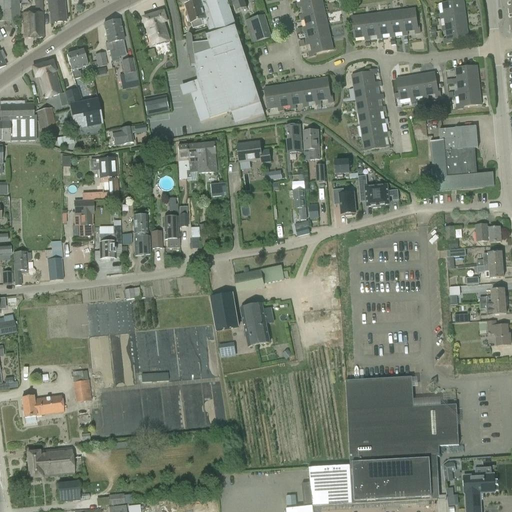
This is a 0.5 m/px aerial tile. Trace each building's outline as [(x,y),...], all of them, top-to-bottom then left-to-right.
[(0,0),(0,22),(20,22),(18,0),(0,0)] [(43,38),(42,14),(43,14),(42,0),(35,1),(35,13),(23,14),(24,39),(43,38)] [(47,0),(48,12),(52,12),(53,23),(65,22),(63,0),(47,0)] [(198,81),(187,85),(200,124),(231,113),(235,125),(264,115),(235,28),(236,27),(227,0),(203,0),(186,6),(185,6),(191,25),(192,25),(193,30),(204,27),(202,22),(206,21),(210,32),(206,34),(193,39),(192,38),(191,36),(190,36),(189,36),(188,36),(187,37),(190,67),(196,66),(198,81)] [(230,0),(231,2),(233,2),(236,13),(246,10),(243,0),(244,0),(230,0)] [(299,9),(304,7),(324,3),(323,0),(303,0),(304,3),(298,4),(299,9)] [(440,20),(445,19),(465,16),(463,1),(443,4),(445,14),(439,15),(440,20)] [(326,16),(324,3),(304,7),(306,16),(300,17),(301,21),(307,20),(326,16)] [(414,10),(404,11),(407,31),(415,30),(415,35),(420,35),(419,28),(417,29),(414,10)] [(407,31),(404,11),(391,13),(394,33),(402,32),(402,37),(407,36),(407,31)] [(149,37),(150,37),(153,46),(170,41),(164,23),(167,22),(164,12),(143,18),(146,28),(147,28),(148,31),(147,32),(149,37)] [(391,13),(379,14),(381,34),(389,33),(390,39),(395,38),(394,33),(391,13)] [(379,14),(366,16),(369,36),(377,35),(377,40),(382,40),(381,34),(379,14)] [(304,33),(309,32),(329,28),(326,16),(307,20),(308,27),(303,29),(304,33)] [(354,38),(364,37),(365,42),(369,42),(369,36),(366,16),(351,18),(354,38)] [(442,32),(447,32),(467,29),(465,16),(445,19),(447,27),(441,28),(442,32)] [(269,38),(263,17),(246,22),(252,43),(269,38)] [(119,21),(104,25),(108,43),(105,44),(106,52),(109,51),(110,53),(111,58),(118,57),(117,50),(121,49),(119,42),(124,41),(119,21)] [(306,46),(312,44),(331,41),(329,28),(309,32),(311,40),(305,41),(306,46)] [(443,45),(450,44),(450,42),(468,40),(467,29),(447,32),(448,40),(443,40),(443,45)] [(315,57),(315,55),(333,51),(331,41),(312,44),(313,53),(308,54),(309,58),(315,57)] [(81,78),(79,69),(87,67),(85,62),(86,62),(83,51),(66,56),(71,71),(73,80),(81,78)] [(96,63),(91,64),(92,69),(107,66),(104,53),(94,56),(96,63)] [(135,73),(133,59),(121,62),(124,76),(125,75),(126,79),(135,77),(134,73),(135,73)] [(52,62),(32,68),(41,101),(62,95),(52,62)] [(453,85),(459,85),(479,82),(477,67),(457,69),(458,80),(453,80),(453,85)] [(351,77),(353,88),(372,84),(371,77),(376,76),(375,71),(369,72),(369,74),(351,77)] [(434,94),(435,99),(440,98),(439,92),(437,92),(434,73),(423,75),(426,95),(434,94)] [(423,75),(410,78),(414,97),(422,96),(423,101),(427,100),(426,95),(423,75)] [(320,80),(315,80),(319,100),(320,100),(327,99),(328,104),(332,104),(331,97),(330,98),(326,78),(320,80)] [(399,100),(409,98),(410,103),(415,103),(414,97),(410,78),(396,80),(398,94),(399,99),(399,100)] [(315,80),(303,82),(306,102),(314,101),(315,106),(320,106),(320,105),(319,100),(315,80)] [(306,102),(303,82),(291,84),(294,104),(302,103),(302,108),(307,108),(306,102)] [(455,98),(460,97),(480,95),(479,82),(459,85),(460,92),(454,93),(455,98)] [(353,88),(355,100),(374,97),(373,89),(378,88),(377,83),(372,84),(353,88)] [(291,84),(278,87),(281,106),(289,105),(290,110),(295,110),(294,104),(291,84)] [(267,109),(277,107),(278,113),(282,112),(281,106),(278,87),(263,89),(267,109)] [(78,89),(64,94),(67,103),(68,107),(73,130),(102,124),(98,101),(83,104),(78,89)] [(480,95),(460,97),(461,105),(456,106),(456,110),(463,110),(462,108),(481,106),(480,95)] [(380,101),(380,96),(374,97),(355,100),(357,112),(376,109),(375,101),(380,101)] [(165,97),(154,99),(157,114),(168,112),(165,97)] [(0,143),(36,142),(35,118),(33,118),(32,105),(0,105),(0,143)] [(382,108),(376,109),(357,112),(359,125),(379,121),(377,114),(383,113),(382,108)] [(57,133),(53,119),(54,119),(51,109),(36,112),(41,136),(57,133)] [(359,125),(361,138),(381,134),(379,126),(385,125),(384,121),(379,121),(359,125)] [(147,133),(145,125),(134,128),(135,133),(135,135),(147,133)] [(288,173),(291,173),(290,154),(295,153),(301,153),(300,141),(299,126),(287,127),(288,142),(287,142),(288,154),(286,154),(288,173)] [(476,175),(474,149),(477,149),(475,127),(439,130),(440,141),(430,142),(434,193),(494,188),(493,174),(476,175)] [(121,132),(113,134),(115,147),(123,145),(133,144),(131,134),(135,133),(134,128),(120,130),(121,132)] [(317,132),(303,133),(304,151),(309,151),(310,161),(319,161),(317,132)] [(381,139),(387,138),(386,134),(381,134),(361,138),(364,153),(383,149),(381,139)] [(239,164),(262,161),(262,165),(271,164),(269,151),(261,152),(260,143),(237,146),(239,164)] [(213,144),(194,145),(197,173),(197,176),(216,174),(213,144)] [(188,170),(185,170),(186,179),(190,179),(190,174),(197,173),(194,145),(186,146),(188,170)] [(186,146),(177,147),(179,180),(186,179),(185,170),(188,170),(186,146)] [(61,167),(70,167),(70,157),(61,157),(61,167)] [(80,205),(74,205),(74,217),(74,227),(78,227),(92,227),(92,216),(93,212),(93,203),(93,201),(99,201),(109,200),(119,199),(117,180),(117,178),(115,159),(98,161),(91,161),(91,171),(99,171),(100,179),(100,184),(101,184),(102,194),(99,194),(83,195),(83,203),(80,203),(80,205)] [(348,161),(335,162),(337,179),(343,179),(343,175),(349,174),(348,161)] [(316,183),(325,183),(324,166),(315,166),(316,183)] [(279,171),(264,173),(265,181),(280,179),(279,171)] [(366,177),(358,178),(361,203),(366,203),(366,209),(373,208),(373,209),(378,209),(376,192),(376,187),(367,188),(366,177)] [(226,196),(225,184),(210,185),(211,198),(226,196)] [(388,186),(376,187),(376,192),(378,209),(384,208),(384,207),(390,206),(389,198),(392,198),(393,202),(398,201),(397,191),(392,192),(388,193),(388,186)] [(295,209),(299,209),(300,221),(306,221),(304,190),(293,191),(295,209)] [(343,190),(333,191),(334,200),(339,200),(340,206),(341,216),(345,215),(345,217),(352,217),(352,215),(356,214),(354,194),(344,195),(343,190)] [(177,212),(177,205),(175,205),(175,199),(168,199),(169,212),(177,212)] [(318,220),(318,205),(308,205),(308,219),(318,220)] [(188,227),(188,215),(187,215),(187,208),(179,208),(179,216),(180,228),(188,227)] [(146,216),(132,217),(135,257),(150,256),(149,237),(147,237),(147,235),(146,216)] [(178,240),(177,218),(164,218),(164,241),(167,241),(167,249),(180,249),(179,240),(178,240)] [(305,224),(306,228),(295,231),(297,238),(310,235),(309,229),(308,223),(305,224)] [(207,225),(200,226),(201,246),(208,245),(207,225)] [(490,244),(501,244),(500,228),(487,229),(487,226),(475,226),(476,243),(489,242),(490,244)] [(454,227),(445,228),(446,241),(455,240),(454,227)] [(115,246),(121,246),(121,228),(113,228),(113,236),(99,236),(99,260),(115,260),(115,246)] [(162,250),(161,232),(150,233),(151,250),(162,250)] [(131,245),(131,235),(122,235),(122,246),(131,245)] [(49,283),(63,281),(61,260),(63,260),(61,242),(50,243),(52,260),(47,261),(49,283)] [(10,246),(0,246),(0,257),(11,257),(10,246)] [(459,257),(465,257),(465,250),(458,251),(446,251),(447,258),(459,258),(459,257)] [(20,275),(28,274),(28,263),(31,263),(30,255),(27,255),(27,253),(26,253),(13,254),(15,286),(21,286),(20,275)] [(454,270),(477,268),(502,266),(501,253),(488,254),(488,255),(483,255),(483,261),(476,262),(477,265),(454,267),(454,258),(447,259),(448,270),(454,270)] [(281,266),(233,277),(236,291),(284,281),(281,266)] [(502,266),(477,268),(477,274),(485,273),(485,272),(489,272),(490,279),(503,278),(502,266)] [(2,274),(3,286),(12,285),(11,273),(2,274)] [(373,285),(373,276),(360,277),(361,286),(373,285)] [(124,291),(123,291),(125,300),(125,301),(140,299),(140,296),(138,288),(127,290),(124,291)] [(458,306),(457,296),(460,296),(459,288),(449,288),(449,297),(450,306),(458,306)] [(480,299),(481,305),(505,303),(504,290),(490,291),(491,298),(486,298),(480,299)] [(211,299),(217,332),(238,328),(233,296),(211,299)] [(506,315),(505,303),(481,305),(481,310),(486,310),(487,316),(506,315)] [(270,344),(262,305),(240,309),(248,348),(270,344)] [(468,315),(454,316),(455,325),(456,325),(464,324),(469,324),(468,315)] [(14,322),(0,324),(0,336),(16,334),(14,322)] [(496,347),(511,346),(510,337),(508,337),(507,326),(496,327),(496,322),(479,323),(479,336),(488,335),(488,336),(495,335),(496,347)] [(185,381),(219,378),(215,339),(199,341),(201,357),(188,359),(189,365),(183,366),(185,381)] [(219,354),(234,352),(233,344),(218,346),(219,354)] [(91,402),(88,381),(87,372),(82,373),(82,372),(71,373),(73,384),(72,384),(75,404),(91,402)] [(141,384),(168,382),(167,373),(141,375),(141,384)] [(347,382),(345,382),(350,462),(350,466),(352,505),(439,501),(439,500),(431,500),(430,469),(435,468),(434,458),(439,458),(439,447),(458,446),(456,406),(436,407),(413,408),(412,378),(347,382)] [(33,401),(33,397),(21,399),(24,419),(36,418),(36,417),(63,413),(61,397),(33,401)] [(73,475),(71,449),(26,454),(29,479),(73,475)] [(454,470),(454,465),(443,466),(446,482),(452,481),(450,471),(454,470)] [(310,484),(301,485),(304,509),(310,508),(312,508),(352,505),(350,466),(308,468),(310,484)] [(480,511),(479,494),(494,493),(493,476),(464,477),(465,495),(466,511),(480,511)] [(59,504),(80,502),(78,483),(57,485),(59,504)] [(109,506),(125,504),(124,495),(108,496),(109,506)]
